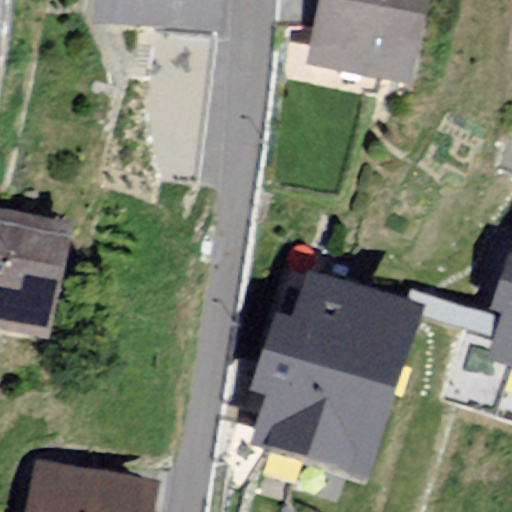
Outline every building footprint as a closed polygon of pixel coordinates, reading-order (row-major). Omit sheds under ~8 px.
[(219,0),(97,0),(96,19),(155,24),(216,31),(219,0)] [(429,0),(324,0),(314,60),(416,77),(429,0)] [(216,31),(155,24),(138,178),(200,185),(216,31)] [(74,222),(0,209),(0,318),(55,328),(74,222)] [(272,390),(257,440),(367,473),(420,301),(314,269),(299,319),(278,313),(257,381),(272,390)] [(511,276),(488,354),(511,361),(511,276)] [(156,511),(163,476),(34,453),(23,511),(156,511)]
